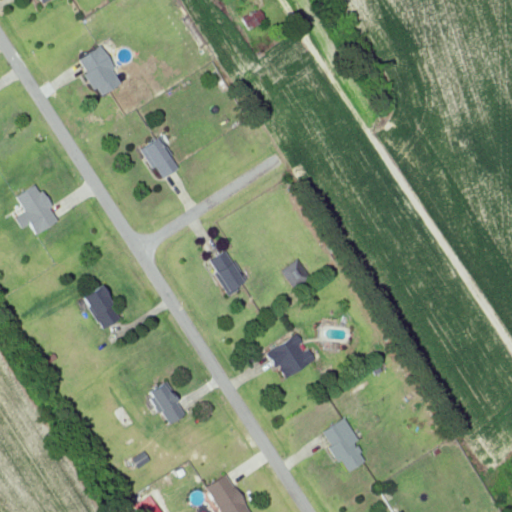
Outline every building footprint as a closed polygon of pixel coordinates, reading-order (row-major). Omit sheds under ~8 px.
[(263,20),(258,8),(240,16),(245,28),(263,20)] [(118,84),(109,69),(111,68),(99,45),(76,58),(96,96),(118,84)] [(159,177),(176,166),(156,136),(139,147),(159,177)] [(19,228),(27,223),(33,233),(56,220),(34,183),(13,195),(22,211),(12,217),(19,228)] [(206,259),(225,293),(243,282),(223,249),(206,259)] [(308,276),(295,258),(278,270),(292,288),(308,276)] [(80,296),(99,328),(118,317),(99,285),(80,296)] [(312,360),(305,348),(303,350),(293,334),(263,352),(272,367),(275,365),(282,378),(312,360)] [(166,423),(182,413),(162,381),(146,391),(166,423)] [(318,432),(336,461),(338,459),(345,471),(363,460),(352,442),(355,439),(341,417),(318,432)] [(129,458),(135,468),(147,459),(141,450),(129,458)] [(204,484),(217,511),(244,511),(226,473),(204,484)]
